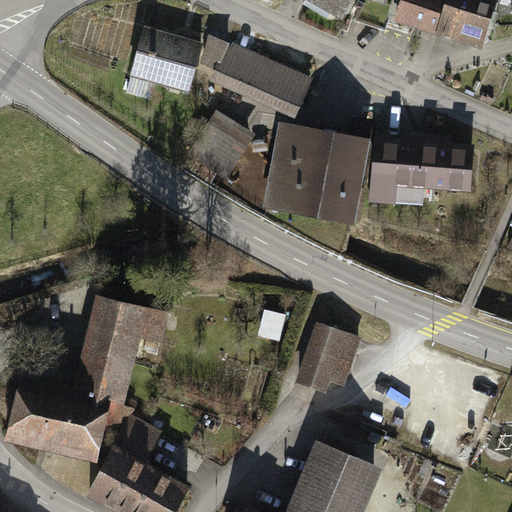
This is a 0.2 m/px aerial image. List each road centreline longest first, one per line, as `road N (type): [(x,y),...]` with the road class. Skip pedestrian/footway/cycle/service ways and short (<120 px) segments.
road 1 (residential): [(217,0),(511,128)]
road 2 (secondary): [(511,351),(448,329),(233,218)]
road 3 (secondary): [(0,67),(233,218)]
